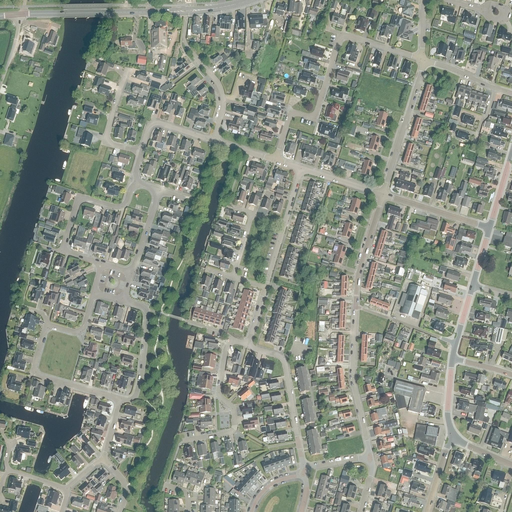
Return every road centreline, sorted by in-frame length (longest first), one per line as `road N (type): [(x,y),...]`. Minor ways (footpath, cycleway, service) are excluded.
road 1 (residential): [(421,59),(342,35),(316,111),(292,113),(275,160)]
road 2 (residential): [(233,340),(219,395),(232,407),(234,428),(181,441),(174,460)]
road 3 (residential): [(370,456),(352,382),(356,306)]
road 4 (residential): [(303,468),(284,362),(246,345)]
road 5 (residential): [(382,195),(421,59)]
road 6 (residential): [(213,140),(223,96),(184,42),(186,18)]
road 7 (residential): [(119,398),(35,372),(48,326)]
road 8 (residential): [(64,250),(75,204),(88,198),(120,207),(133,179)]
